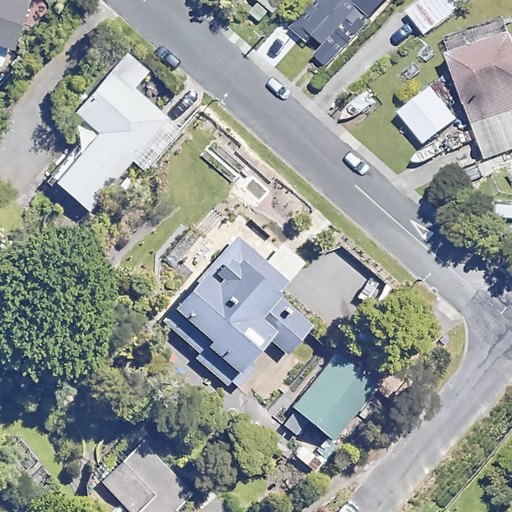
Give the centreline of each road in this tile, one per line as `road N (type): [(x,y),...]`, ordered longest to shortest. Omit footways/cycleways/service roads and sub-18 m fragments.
road 1 (residential): [(511,335),(135,0)]
road 2 (residential): [(368,511),(511,347)]
